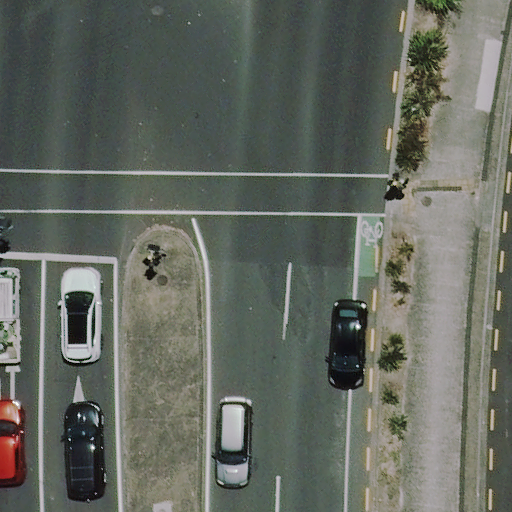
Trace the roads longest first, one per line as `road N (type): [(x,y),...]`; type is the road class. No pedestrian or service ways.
road 1 (primary): [(318,0),(293,171),(278,511)]
road 2 (primary): [(47,511),(48,170),(65,0)]
